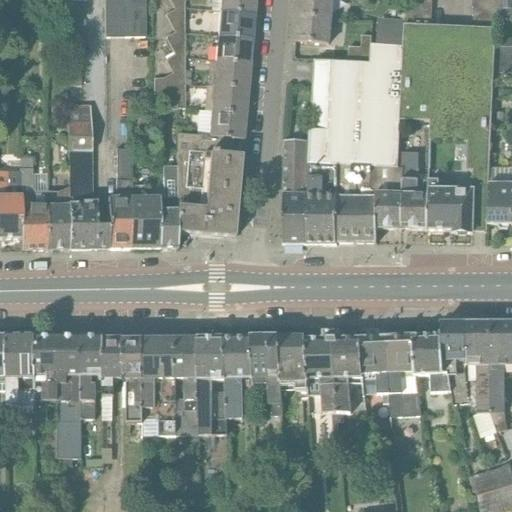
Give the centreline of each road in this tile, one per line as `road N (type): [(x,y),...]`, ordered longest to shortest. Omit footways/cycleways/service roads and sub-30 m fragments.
road 1 (residential): [(255,288),(278,0)]
road 2 (tertiary): [(255,288),(511,287)]
road 3 (tertiary): [(0,292),(255,288)]
